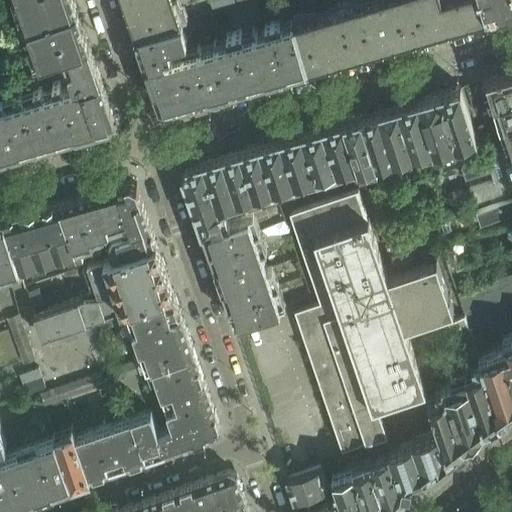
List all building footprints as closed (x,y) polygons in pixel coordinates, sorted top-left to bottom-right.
[(81,16),(78,8),(74,0),(44,0),(23,7),(32,33),(81,16)] [(125,0),(129,12),(136,31),(182,18),(175,0),(125,0)] [(365,0),(295,20),(308,66),(487,15),(483,0),(365,0)] [(511,0),(483,0),(487,15),(511,7),(511,0)] [(89,42),(81,16),(32,33),(41,59),(64,51),(89,42)] [(183,18),(182,18),(136,31),(161,103),(167,106),(197,98),(183,51),(173,54),(170,41),(188,36),(183,18)] [(281,18),(273,20),(287,72),(308,66),(295,20),(294,21),(293,20),(282,23),(281,18)] [(287,72),(273,20),(265,22),(267,27),(245,33),(244,28),(242,29),(236,31),(250,83),(266,78),(269,77),(287,72)] [(236,31),(232,32),(229,33),(230,38),(217,41),(230,88),(250,83),(236,31)] [(217,41),(183,51),(197,98),(230,88),(217,41)] [(89,42),(64,51),(73,76),(81,74),(84,83),(102,78),(89,42)] [(511,69),(482,78),(490,103),(498,101),(511,96),(511,69)] [(98,126),(84,83),(81,74),(73,76),(74,81),(63,85),(79,131),(98,126)] [(114,115),(102,78),(84,83),(98,126),(111,123),(114,115)] [(79,131),(63,85),(61,80),(53,83),(55,87),(44,91),(60,137),(79,131)] [(460,84),(439,90),(455,141),(477,135),(460,84)] [(60,137),(44,91),(42,86),(34,88),(36,93),(24,97),(41,143),(60,137)] [(455,141),(439,90),(418,96),(434,144),(435,147),(455,141)] [(0,154),(41,143),(24,97),(23,92),(15,94),(17,99),(5,103),(3,98),(0,98),(0,154)] [(434,144),(418,96),(398,102),(414,150),(434,144)] [(511,96),(498,101),(503,116),(486,121),(489,130),(506,124),(510,123),(511,122),(511,96)] [(414,150),(398,102),(378,108),(394,155),(414,150)] [(394,155),(378,108),(362,113),(377,160),(394,155)] [(377,160),(362,113),(344,118),(358,162),(359,165),(377,160)] [(344,118),(324,124),(338,168),(358,162),(344,118)] [(511,122),(510,123),(506,124),(510,139),(494,145),(497,153),(511,148),(511,122)] [(324,124),(302,130),(317,174),(338,168),(324,124)] [(302,130),(281,136),(296,180),(317,174),(302,130)] [(281,136),(260,142),(275,186),(296,180),(281,136)] [(260,142),(241,147),(259,199),(266,197),(264,189),(275,186),(260,142)] [(241,147),(224,152),(239,196),(249,194),(251,201),(259,199),(241,147)] [(511,164),(511,148),(497,153),(463,165),(465,174),(466,177),(511,163),(511,164)] [(224,152),(203,158),(224,223),(246,216),(239,196),(224,152)] [(203,158),(187,163),(184,170),(204,229),(224,223),(203,158)] [(453,176),(451,169),(441,173),(443,180),(453,176)] [(511,173),(470,188),(472,196),(474,201),(511,188),(511,173)] [(130,179),(117,183),(132,229),(151,222),(138,183),(130,179)] [(117,183),(95,189),(109,228),(121,225),(123,232),(132,229),(117,183)] [(405,324),(452,308),(452,309),(454,308),(437,258),(435,259),(436,260),(389,276),(369,217),(370,217),(369,215),(368,215),(359,188),(293,210),(293,209),(291,210),(321,299),(296,308),(296,310),(297,309),(302,325),(343,444),(342,444),(343,447),(388,431),(387,429),(377,401),(427,384),(426,382),(425,383),(405,324)] [(95,189),(77,194),(93,244),(95,248),(102,245),(100,238),(106,236),(109,230),(109,228),(95,189)] [(77,194),(59,200),(78,256),(85,253),(83,247),(93,244),(77,194)] [(511,198),(477,211),(482,223),(511,213),(511,198)] [(59,200),(41,205),(57,253),(68,250),(70,258),(78,256),(59,200)] [(41,205),(22,210),(40,265),(48,262),(46,256),(57,253),(41,205)] [(3,216),(20,268),(32,265),(33,266),(40,265),(22,210),(3,216)] [(210,247),(261,230),(255,213),(246,216),(224,223),(204,229),(210,247)] [(3,216),(0,216),(0,273),(20,268),(3,216)] [(151,222),(132,229),(123,232),(112,235),(111,241),(113,248),(103,251),(106,257),(111,255),(157,240),(151,222)] [(267,249),(261,230),(210,247),(217,266),(261,251),(267,249)] [(157,240),(111,255),(106,257),(88,263),(97,290),(35,312),(43,334),(127,305),(174,289),(157,240)] [(261,251),(217,266),(223,284),(267,269),(261,251)] [(279,285),(273,267),(223,284),(229,303),(279,285)] [(511,275),(457,293),(465,314),(472,334),(476,346),(463,351),(461,356),(464,365),(481,360),(479,353),(505,344),(503,337),(511,333),(511,275)] [(235,319),(285,302),(279,285),(229,303),(235,319)] [(39,287),(28,291),(33,306),(44,302),(39,287)] [(180,306),(174,289),(127,305),(133,322),(180,306)] [(194,346),(180,306),(133,322),(147,362),(151,361),(194,346)] [(62,329),(66,341),(127,320),(123,308),(62,329)] [(36,357),(20,312),(8,316),(25,362),(36,357)] [(472,334),(465,314),(449,320),(456,340),(472,334)] [(511,333),(503,337),(505,344),(511,363),(511,333)] [(511,363),(505,344),(479,353),(481,360),(499,415),(511,406),(511,363)] [(205,378),(194,346),(151,361),(162,392),(205,378)] [(425,351),(418,354),(426,379),(433,376),(425,351)] [(145,356),(106,369),(110,381),(148,368),(145,356)] [(499,415),(481,360),(464,365),(467,374),(485,426),(499,415)] [(39,366),(20,373),(27,392),(46,385),(39,366)] [(102,371),(48,389),(41,392),(45,403),(106,382),(102,371)] [(485,426),(467,374),(444,382),(445,385),(464,441),(485,426)] [(215,409),(205,378),(162,392),(173,424),(215,409)] [(464,441),(445,385),(436,388),(437,392),(429,395),(436,417),(440,428),(449,453),(464,441)] [(152,407),(77,433),(91,475),(166,449),(159,428),(152,407)] [(215,409),(173,424),(159,428),(166,449),(217,432),(221,425),(215,409)] [(449,453),(440,428),(436,417),(415,424),(430,468),(449,453)] [(430,468),(415,424),(392,432),(411,486),(425,471),(430,468)] [(77,433),(75,427),(56,433),(72,481),(91,475),(77,433)] [(411,486),(392,432),(364,441),(387,507),(411,486)] [(72,481),(56,433),(2,452),(6,462),(11,476),(18,500),(72,481)] [(380,511),(387,507),(364,441),(348,447),(354,465),(370,511),(380,511)] [(0,480),(11,476),(6,462),(2,452),(0,445),(0,480)] [(322,464),(293,473),(288,475),(296,498),(332,486),(326,470),(323,463),(322,464)] [(370,511),(354,465),(335,472),(343,495),(348,511),(370,511)] [(230,469),(178,487),(186,508),(203,503),(243,488),(237,472),(230,469)] [(0,506),(18,500),(11,476),(0,480),(0,506)] [(178,487),(159,493),(166,511),(187,511),(186,508),(178,487)] [(250,511),(243,488),(203,503),(205,511),(250,511)] [(166,511),(159,493),(141,500),(145,511),(166,511)] [(322,501),(324,506),(325,511),(348,511),(343,495),(322,501)] [(511,511),(511,499),(511,500),(503,507),(496,511),(511,511)] [(145,511),(141,500),(122,506),(124,511),(145,511)]
